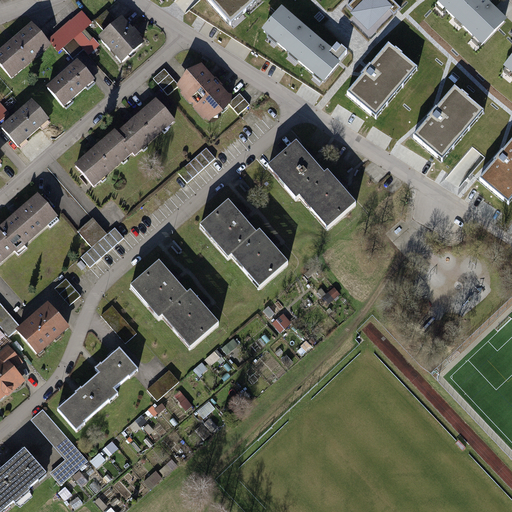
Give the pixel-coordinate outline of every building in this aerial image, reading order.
[(263,0),(206,0),(205,1),(231,30),(263,0)] [(366,0),(349,17),(368,36),(394,10),(384,0),(366,0)] [(490,0),(439,0),(483,43),(508,17),(490,0)] [(108,31),(119,20),(108,9),(97,20),(108,31)] [(92,23),(82,11),(51,38),(56,43),(61,49),(64,47),(75,37),(85,28),(92,23)] [(332,52),(284,12),(264,35),(323,86),(349,56),(337,46),(332,52)] [(145,41),(122,17),(119,20),(108,31),(100,39),(124,62),(145,41)] [(51,38),(36,21),(0,52),(0,60),(15,78),(56,43),(51,38)] [(75,37),(84,47),(94,38),(85,28),(75,37)] [(84,47),(75,37),(64,47),(72,57),(84,47)] [(343,94),(375,120),(422,69),(390,46),(343,94)] [(98,81),(80,61),(49,88),(67,108),(98,81)] [(234,99),(207,67),(183,88),(210,120),(231,102),(234,99)] [(181,85),(166,68),(154,79),(169,95),(181,85)] [(414,137),(442,161),(485,111),(457,87),(414,137)] [(242,93),(234,99),(231,102),(240,113),(252,104),(242,93)] [(117,134),(134,154),(136,156),(176,122),(157,100),(117,134)] [(0,101),(0,120),(10,112),(0,101)] [(51,122),(34,101),(3,128),(21,149),(51,122)] [(134,154),(117,134),(115,132),(76,165),(94,187),(134,154)] [(511,140),(479,181),(509,206),(511,202),(511,140)] [(301,195),(325,173),(298,142),(269,167),(296,199),(301,195)] [(215,157),(206,147),(178,172),(188,182),(215,157)] [(325,173),(301,195),(329,227),(357,202),(329,170),(325,173)] [(0,268),(60,217),(41,195),(1,229),(0,227),(0,268)] [(235,257),(261,234),(231,200),(201,227),(232,260),(235,257)] [(488,201),(481,212),(493,220),(501,209),(488,201)] [(107,232),(96,220),(81,233),(93,245),(107,232)] [(114,225),(107,232),(93,245),(80,257),(89,267),(124,235),(114,225)] [(261,234),(235,257),(265,290),(293,264),(264,232),(261,234)] [(164,316),(190,293),(162,262),(132,288),(160,319),(164,316)] [(65,277),(55,286),(67,299),(77,290),(65,277)] [(190,293),(164,316),(193,349),(223,322),(193,290),(190,293)] [(69,324),(52,303),(19,331),(37,352),(69,324)] [(113,307),(103,316),(127,344),(137,335),(113,307)] [(274,324),(282,334),(294,325),(286,314),(274,324)] [(24,363),(11,348),(0,356),(0,357),(4,363),(0,366),(0,399),(0,400),(26,378),(18,368),(24,363)] [(100,375),(115,391),(139,370),(119,349),(96,370),(100,375)] [(182,382),(170,370),(149,390),(161,402),(182,382)] [(115,391),(100,375),(60,410),(78,430),(118,395),(115,391)] [(68,462),(54,473),(65,486),(90,464),(45,412),(34,422),(68,462)] [(0,511),(6,511),(47,476),(25,452),(0,474),(0,511)]
